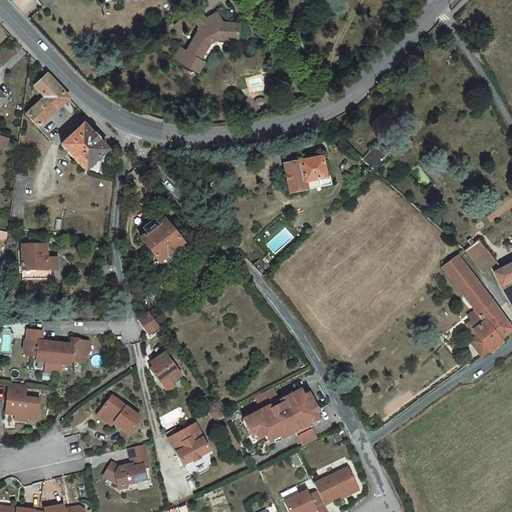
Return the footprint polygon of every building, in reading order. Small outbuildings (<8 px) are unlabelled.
[(192,7),(175,23),(182,30),(198,14),(192,7)] [(218,14),(200,24),(202,29),(199,30),(186,51),(180,48),(174,58),(198,72),(204,63),(200,60),(210,43),(221,37),(238,38),(238,23),(223,23),(218,14)] [(46,120),(69,97),(47,74),(34,86),(44,97),(26,114),(38,127),(39,126),(41,128),(48,122),(46,120)] [(84,124),(61,145),(85,171),(107,150),(84,124)] [(0,134),(0,147),(6,149),(10,137),(0,134)] [(322,155),(283,164),(290,192),(308,188),(306,180),(327,176),(322,155)] [(17,172),(11,218),(22,219),(28,174),(17,172)] [(328,184),(327,176),(306,180),(308,188),(328,184)] [(140,238),(159,261),(183,242),(165,219),(158,225),(154,220),(142,229),(145,232),(143,237),(140,238)] [(29,246),(22,245),(22,276),(51,276),(51,270),(58,269),(58,258),(48,259),(47,245),(37,245),(37,242),(29,242),(29,246)] [(189,250),(183,242),(159,261),(165,268),(189,250)] [(272,268),(259,254),(250,263),(263,277),(272,268)] [(473,329),(491,353),(502,344),(500,341),(511,330),(458,255),(442,268),(472,309),(465,314),(470,320),(464,324),(470,331),(473,329)] [(511,309),(511,264),(502,270),(498,265),(492,269),(511,309)] [(148,312),(139,319),(149,334),(150,335),(160,328),(157,323),(148,312)] [(30,328),(28,338),(45,340),(43,338),(44,330),(30,328)] [(25,348),(28,355),(37,356),(37,359),(47,361),(46,365),(54,366),(57,342),(45,340),(28,338),(26,338),(25,348)] [(57,342),(54,366),(62,367),(63,363),(72,364),(73,361),(84,362),(87,357),(89,340),(71,340),(71,343),(71,345),(68,345),(69,343),(57,342)] [(182,376),(166,354),(154,363),(156,365),(153,367),(154,369),(151,371),(160,384),(161,383),(166,391),(172,390),(176,387),(173,383),(182,376)] [(7,400),(6,412),(16,413),(15,419),(28,420),(29,414),(39,415),(41,398),(26,397),(28,386),(9,384),(7,397),(10,397),(9,400),(7,400)] [(312,425),(322,420),(324,415),(321,409),(320,410),(317,404),(314,400),(313,400),(306,387),(280,400),(274,388),(255,397),(262,410),(244,419),(252,434),(257,432),(260,438),(266,435),(271,444),(296,430),(298,433),(312,425)] [(113,399),(102,415),(116,425),(130,436),(142,421),(113,399)] [(102,415),(99,419),(112,430),(116,425),(102,415)] [(194,423),(168,437),(182,465),(209,451),(197,428),(194,423)] [(312,425),(298,433),(304,445),(318,437),(312,425)] [(339,428),(333,431),(338,440),(344,437),(339,428)] [(113,466),(105,480),(119,488),(120,493),(126,491),(129,486),(148,482),(146,473),(151,472),(146,449),(130,452),(133,468),(128,469),(128,471),(123,472),(113,466)] [(319,489),(325,501),(342,493),(340,489),(356,481),(348,465),(315,482),(319,489)] [(342,493),(343,495),(359,487),(356,481),(340,489),(342,493)] [(286,500),(291,511),(309,511),(313,511),(330,511),(325,501),(319,489),(310,494),(307,489),(286,500)]
